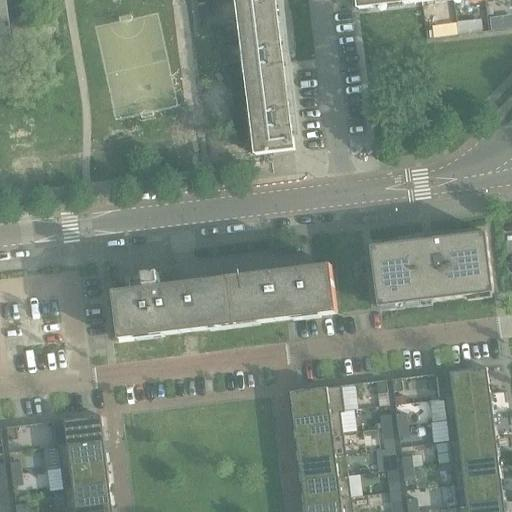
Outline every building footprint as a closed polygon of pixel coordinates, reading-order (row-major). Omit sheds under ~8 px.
[(237,0),(256,155),(256,157),(286,153),(286,157),(294,156),(294,152),(296,152),(296,151),(277,0),(237,0)] [(357,0),(359,10),(360,10),(441,0),(357,0)] [(487,235),(448,240),(372,249),(373,255),(380,310),(479,297),(495,295),(487,235)] [(118,299),(117,294),(116,294),(122,342),(123,342),(337,315),(338,315),(333,267),(331,267),(332,273),(178,292),(176,272),(145,276),(145,278),(130,280),(133,297),(118,299)] [(455,400),(491,396),(488,370),(437,376),(441,402),(455,400)] [(404,393),(403,380),(393,382),(394,394),(404,393)] [(387,382),(377,384),(379,396),(388,394),(387,382)] [(295,420),(341,414),(346,414),(342,388),(292,394),(295,420)] [(457,422),(494,417),(491,396),(455,400),(457,422)] [(298,441),(344,436),(341,414),(295,420),(298,441)] [(399,428),(409,427),(407,415),(397,416),(399,428)] [(383,430),(393,429),(391,417),(381,418),(383,430)] [(450,444),(497,438),(494,417),(457,422),(460,443),(450,444)] [(55,450),(59,450),(106,444),(102,418),(52,424),(55,450)] [(400,440),(410,439),(409,427),(399,428),(400,440)] [(18,441),(17,428),(7,430),(9,442),(18,441)] [(384,442),(394,441),(393,429),(383,430),(384,442)] [(300,462),(347,457),(344,436),(298,441),(300,462)] [(453,465),(499,459),(497,438),(450,444),(453,465)] [(62,471),(108,465),(106,444),(59,450),(62,471)] [(347,457),(300,462),(303,484),(349,478),(349,477),(340,478),(337,458),(347,457)] [(403,459),(404,471),(414,469),(412,458),(403,459)] [(456,486),(502,480),(499,459),(453,465),(456,486)] [(388,473),(398,471),(397,460),(387,461),(388,473)] [(13,476),(23,475),(21,463),(11,464),(13,476)] [(65,492),(111,486),(108,465),(62,471),(65,492)] [(414,469),(404,471),(406,483),(415,481),(414,469)] [(398,471),(388,473),(390,485),(400,483),(398,471)] [(24,487),(23,475),(13,476),(14,488),(24,487)] [(7,477),(0,477),(0,489),(8,489),(7,477)] [(306,505),(352,499),(349,478),(303,484),(306,505)] [(458,507),(505,501),(502,480),(456,486),(458,507)] [(67,511),(75,511),(114,507),(111,486),(65,492),(67,511)] [(353,511),(352,499),(306,505),(306,511),(353,511)] [(409,511),(419,511),(418,500),(408,502),(409,511)] [(505,511),(505,501),(458,507),(458,508),(468,507),(468,511),(505,511)] [(393,511),(403,511),(402,502),(392,504),(393,511)]
